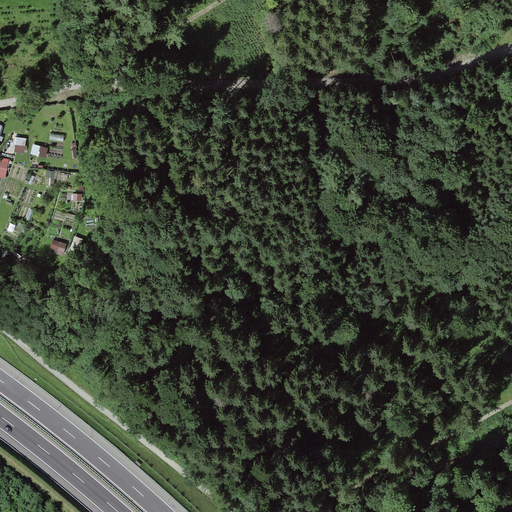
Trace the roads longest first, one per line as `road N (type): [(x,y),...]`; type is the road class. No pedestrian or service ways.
road 1 (track): [(0,102),(71,83),(126,91),(385,82),(511,51)]
road 2 (track): [(233,511),(0,327)]
road 3 (track): [(511,402),(315,511)]
road 4 (motorway): [(161,511),(0,380)]
road 5 (motorway): [(0,416),(117,511)]
